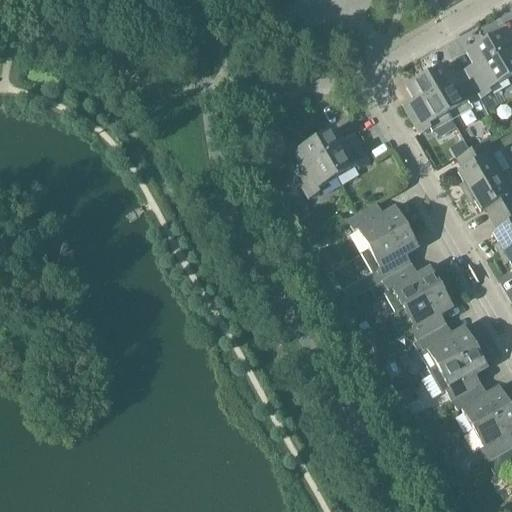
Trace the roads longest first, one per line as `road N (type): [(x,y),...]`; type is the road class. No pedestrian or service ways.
road 1 (residential): [(367,81),(511,328)]
road 2 (residential): [(503,0),(367,81)]
